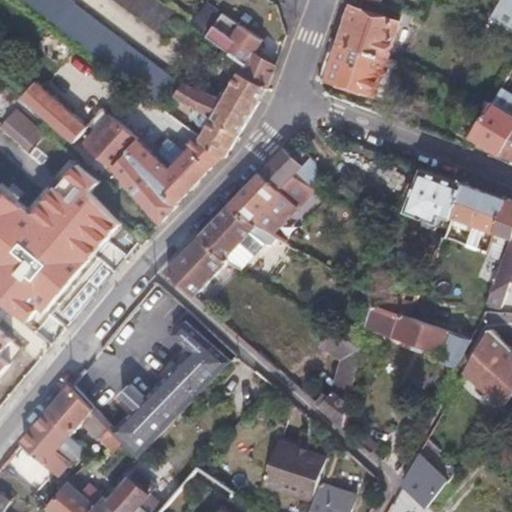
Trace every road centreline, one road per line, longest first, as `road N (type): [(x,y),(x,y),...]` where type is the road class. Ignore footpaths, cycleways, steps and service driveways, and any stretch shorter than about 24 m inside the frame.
road 1 (residential): [(287,96),(243,162),(148,259),(0,447)]
road 2 (residential): [(287,96),(511,182)]
